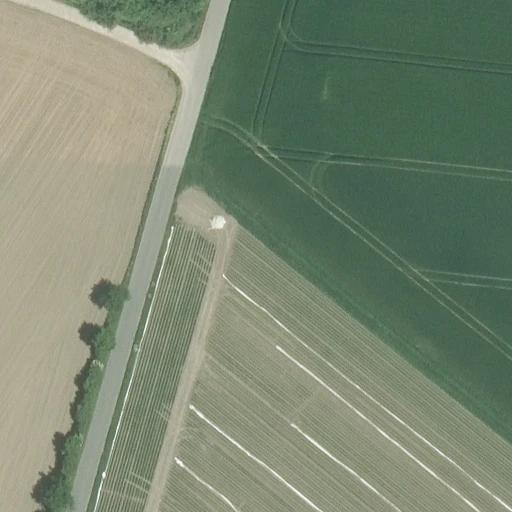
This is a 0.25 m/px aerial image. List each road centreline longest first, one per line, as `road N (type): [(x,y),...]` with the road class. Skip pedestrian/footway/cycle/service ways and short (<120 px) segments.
road 1 (unclassified): [(220,0),(75,511)]
road 2 (track): [(172,170),(192,178),(511,437)]
